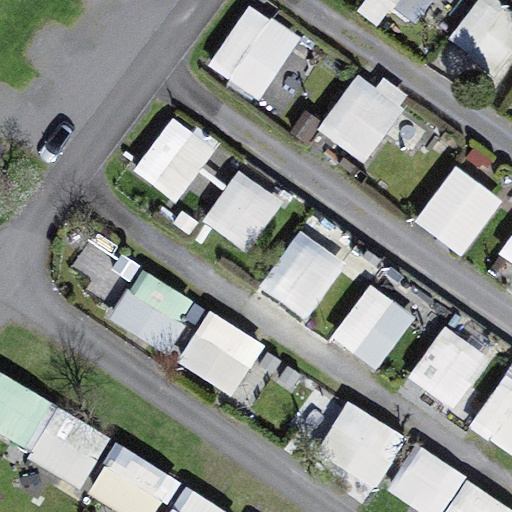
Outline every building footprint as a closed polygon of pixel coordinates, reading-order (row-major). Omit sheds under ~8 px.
[(84,0),(84,1),(118,28),(140,0),(84,0)] [(381,0),(416,24),(432,0),(381,0)] [(511,13),(495,0),(481,0),(451,39),(503,80),(511,68),(511,13)] [(251,4),(212,69),(265,101),(304,36),(251,4)] [(321,135),(372,163),(408,98),(356,71),(321,135)] [(142,167),(208,210),(239,164),(172,120),(142,167)] [(459,165),(417,220),(466,257),(507,202),(459,165)] [(246,167),(204,218),(243,250),(285,199),(246,167)] [(299,237),(263,289),(310,322),(347,271),(299,237)] [(511,239),(501,255),(511,263),(511,239)] [(142,270),(112,319),(168,354),(198,304),(142,270)] [(371,284),(335,338),(382,369),(418,316),(371,284)] [(210,311),(178,361),(234,396),(266,346),(210,311)] [(447,324),(409,378),(459,413),(497,360),(447,324)] [(474,432),(511,450),(511,358),(474,432)] [(0,366),(0,433),(79,488),(112,441),(1,365),(0,366)] [(388,481),(402,425),(337,408),(323,464),(388,481)] [(124,511),(160,511),(178,473),(114,444),(90,497),(124,511)] [(387,497),(413,511),(511,511),(511,503),(416,448),(387,497)] [(238,511),(181,487),(169,511),(238,511)]
